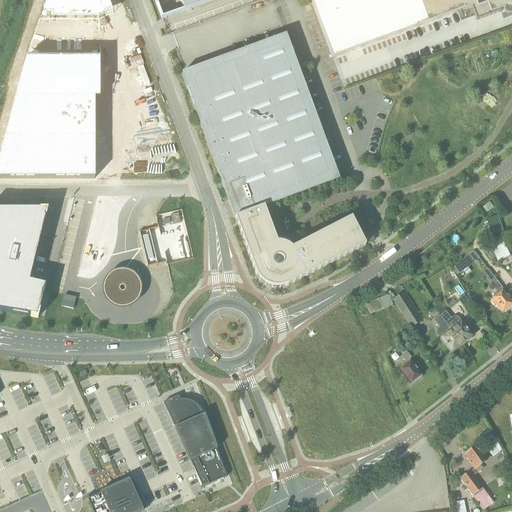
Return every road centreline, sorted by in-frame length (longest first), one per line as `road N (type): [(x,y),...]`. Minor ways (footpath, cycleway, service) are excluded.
road 1 (unclassified): [(136,0),(210,206),(223,302)]
road 2 (tertiary): [(0,352),(102,358),(201,350)]
road 3 (tertiary): [(195,332),(141,347),(0,337)]
road 4 (unclassified): [(367,275),(511,168)]
road 5 (unknown): [(511,16),(344,74)]
road 6 (tertiary): [(231,364),(285,503)]
road 7 (tertiary): [(297,497),(245,359)]
road 8 (unclassified): [(404,441),(511,358)]
road 9 (unclassified): [(296,511),(404,441)]
road 10 (unclassified): [(404,441),(297,497)]
road 11 (unclassified): [(367,275),(258,327)]
